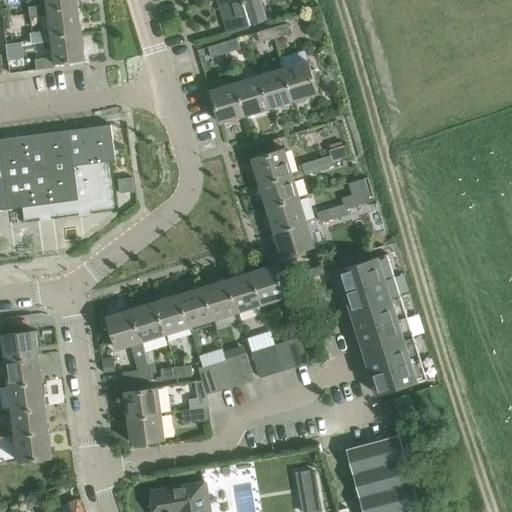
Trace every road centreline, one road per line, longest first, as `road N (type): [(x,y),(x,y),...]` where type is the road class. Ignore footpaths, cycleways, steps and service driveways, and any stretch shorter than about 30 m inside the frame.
road 1 (track): [(495,511),(340,0)]
road 2 (residential): [(75,288),(193,187),(140,0)]
road 3 (residential): [(102,469),(225,445),(245,412),(302,401)]
road 4 (residential): [(102,469),(75,288)]
road 5 (residential): [(302,401),(324,377),(359,366),(372,409),(338,419)]
